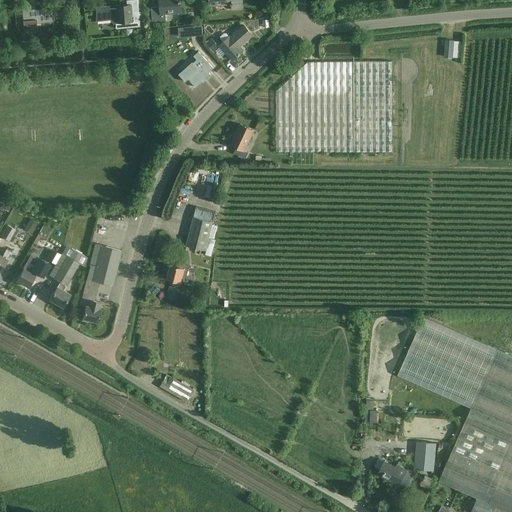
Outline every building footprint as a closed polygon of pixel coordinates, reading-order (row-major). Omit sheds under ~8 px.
[(137,0),(130,0),(127,0),(128,7),(110,9),(110,6),(94,7),(95,21),(111,19),(111,24),(114,24),(114,28),(140,26),(137,0)] [(162,13),(181,12),(180,0),(160,0),(160,3),(157,3),(157,7),(151,7),(153,22),(162,21),(162,13)] [(210,0),(211,5),(231,3),(231,4),(232,4),(233,9),(242,9),(240,0),(210,0)] [(34,3),(21,4),(23,30),(37,29),(36,23),(52,22),(51,15),(58,14),(57,7),(35,9),(34,3)] [(71,21),(62,21),(63,33),(72,33),(71,21)] [(223,42),(220,45),(221,46),(226,52),(233,60),(243,51),(239,47),(253,35),(244,26),(231,38),(230,37),(229,37),(227,34),(224,34),(221,37),(221,40),(223,42)] [(212,39),(206,44),(212,52),(218,46),(212,39)] [(460,41),(454,41),(445,40),(444,56),(452,57),(459,58),(460,41)] [(209,72),(214,68),(199,52),(194,56),(198,60),(194,63),(193,62),(179,74),(186,81),(189,79),(196,88),(211,74),(209,72)] [(276,152),(393,152),(392,61),(308,62),(276,91),(276,152)] [(245,151),(254,130),(240,124),(231,145),(236,147),(233,153),(245,158),(248,152),(245,151)] [(4,195),(0,201),(3,203),(1,207),(9,211),(14,201),(4,195)] [(212,224),(213,221),(216,211),(196,206),(194,217),(186,246),(206,250),(206,247),(212,249),(218,226),(212,224)] [(50,215),(47,219),(55,223),(59,214),(50,215)] [(30,218),(24,229),(32,233),(37,223),(30,218)] [(99,234),(103,224),(95,221),(92,230),(99,234)] [(8,225),(1,236),(9,240),(15,229),(8,225)] [(103,235),(111,236),(112,226),(104,225),(103,235)] [(87,278),(99,282),(112,285),(121,250),(95,243),(89,265),(90,265),(87,278)] [(67,285),(79,264),(85,267),(87,257),(66,245),(61,254),(55,264),(49,275),(60,282),(57,287),(56,286),(49,299),(62,306),(70,293),(63,289),(66,284),(67,285)] [(0,270),(11,251),(7,248),(2,255),(0,254),(0,270)] [(51,248),(46,258),(55,264),(61,254),(51,248)] [(23,267),(16,280),(28,286),(36,272),(43,276),(50,264),(38,257),(31,253),(23,267)] [(187,275),(189,264),(179,261),(178,267),(171,265),(167,279),(184,283),(193,285),(195,277),(187,275)] [(94,301),(99,282),(87,278),(80,305),(86,306),(83,318),(97,322),(101,308),(98,308),(100,302),(94,301)] [(511,511),(511,355),(497,349),(423,316),(397,375),(471,408),(438,481),(477,498),(470,511),(511,511)] [(511,329),(507,327),(502,338),(511,342),(511,329)] [(160,386),(187,402),(194,390),(187,385),(188,383),(182,380),(181,382),(167,374),(160,386)] [(366,400),(365,419),(377,420),(377,410),(374,410),(374,400),(366,400)] [(433,470),(436,443),(417,441),(414,469),(433,470)] [(407,486),(413,473),(400,466),(399,468),(385,461),(377,474),(398,485),(400,482),(407,486)] [(424,476),(420,485),(428,488),(432,479),(424,476)]
